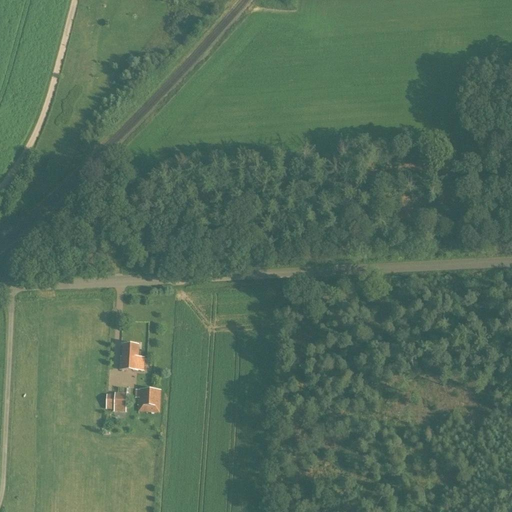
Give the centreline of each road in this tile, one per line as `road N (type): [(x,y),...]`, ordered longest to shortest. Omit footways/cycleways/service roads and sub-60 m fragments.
road 1 (unclassified): [(0,288),(511,269)]
road 2 (unknown): [(8,287),(0,473)]
